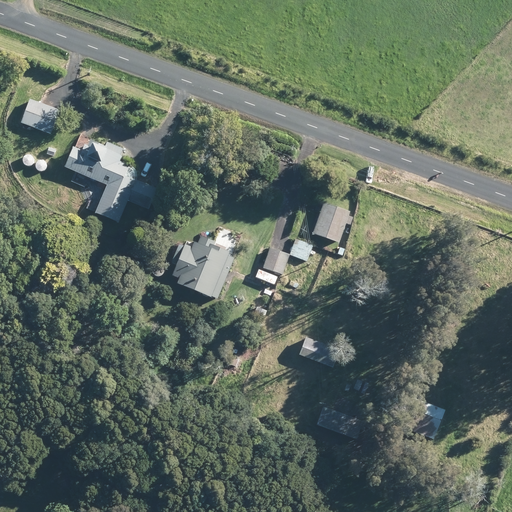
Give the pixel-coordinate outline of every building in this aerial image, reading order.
[(26,118),(25,123),(42,130),(41,134),(32,130),(26,145),(38,150),(39,147),(46,150),(46,152),(55,156),(61,141),(50,137),(52,132),(55,134),(64,111),(34,99),(26,118)] [(124,158),(125,156),(123,155),(126,149),(110,142),(108,146),(99,142),(98,144),(94,143),(92,146),(89,145),(87,151),(78,147),(69,168),(111,185),(100,213),(122,222),(136,188),(143,191),(147,183),(140,180),(129,176),(133,165),(123,161),(124,158)] [(57,192),(52,202),(60,206),(65,195),(57,192)] [(327,203),(316,234),(343,243),(349,224),(353,225),(356,218),(352,216),(354,212),(327,203)] [(181,265),(176,276),(183,279),(181,283),(216,298),(216,297),(221,299),(238,258),(232,256),(234,252),(229,250),(229,248),(218,244),(219,242),(204,236),(201,243),(198,242),(195,247),(189,245),(188,246),(183,244),(175,263),(181,265)] [(310,262),(315,246),(298,240),(293,256),(310,262)] [(273,249),(266,269),(285,276),(292,255),(273,249)] [(260,308),(254,323),(263,326),(269,312),(260,308)] [(303,355),(337,368),(343,351),(310,337),(303,355)] [(436,440),(449,410),(421,399),(409,428),(436,440)] [(320,425),(360,440),(366,422),(327,408),(320,425)]
